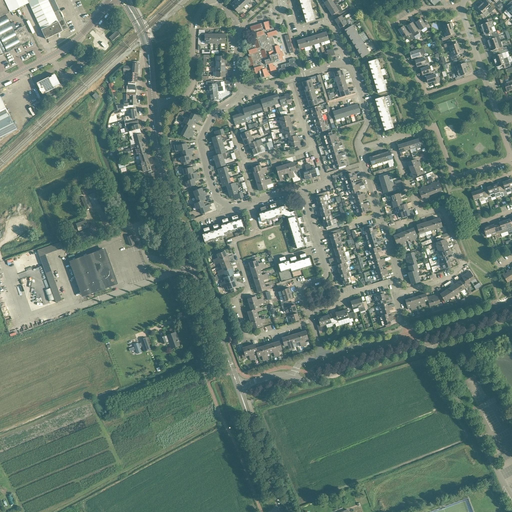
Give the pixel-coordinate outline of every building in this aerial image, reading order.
[(9,13),(2,0),(0,0),(0,46),(4,54),(8,52),(8,53),(21,45),(21,44),(30,40),(24,27),(14,31),(6,15),(9,13)] [(3,0),(10,12),(29,3),(46,39),(68,28),(55,0),(3,0)] [(247,11),(248,10),(238,0),(236,0),(232,4),(231,3),(230,4),(238,13),(244,7),(246,9),(247,11)] [(247,5),(251,0),(238,0),(248,10),(249,10),(247,8),(249,7),(247,5)] [(303,12),(312,10),(309,0),(307,0),(300,2),(301,4),(296,6),(298,12),(303,10),(303,12)] [(496,8),(491,3),(489,5),(485,0),(481,4),(490,13),(496,8)] [(329,11),(338,6),(337,4),(335,5),(333,3),(327,7),(329,11)] [(483,19),(490,13),(481,4),(477,8),(481,12),(479,14),(483,19)] [(339,5),(338,6),(329,11),(332,16),(333,15),(335,17),(343,12),(339,5)] [(312,10),(303,12),(304,14),(299,16),(301,22),(306,21),(307,23),(316,20),(312,10)] [(337,24),(346,19),(345,17),(343,18),(341,16),(335,20),(337,24)] [(346,19),(337,24),(340,29),(342,28),(343,30),(349,27),(347,24),(349,23),(347,20),(350,19),(349,17),(346,19)] [(482,30),(491,27),(494,26),(491,18),(485,20),(486,23),(480,25),(482,30)] [(416,22),(418,26),(421,31),(421,30),(426,27),(427,29),(430,27),(427,22),(424,24),(421,19),(416,22)] [(270,21),(250,27),(251,31),(254,30),(256,37),(260,36),(261,39),(253,42),(254,45),(247,47),(249,54),(248,54),(249,58),(247,59),(250,66),(253,65),(256,74),(260,73),(261,78),(270,75),(269,72),(276,70),(275,66),(274,66),(273,63),(283,60),(282,57),(284,56),(282,52),(281,53),(278,45),(275,47),(273,40),(272,40),(272,36),(277,35),(276,31),(274,31),(273,28),(270,29),(269,25),(271,25),(270,21)] [(444,32),(454,28),(452,23),(447,25),(446,22),(439,24),(440,27),(443,26),(445,31),(444,31),(444,32)] [(421,31),(418,26),(415,27),(412,23),(407,26),(409,29),(414,37),(419,34),(418,33),(421,31)] [(358,35),(356,30),(353,25),(345,30),(346,32),(342,35),(345,40),(349,38),(350,40),(358,35)] [(414,37),(409,29),(406,31),(403,26),(398,30),(403,38),(406,36),(409,41),(410,41),(415,38),(414,37)] [(491,36),(498,34),(500,33),(500,32),(499,32),(498,30),(493,32),(491,27),(482,30),(484,35),(491,33),(491,36)] [(454,28),(444,32),(446,37),(441,38),(442,41),(449,39),(448,36),(454,34),(452,29),(454,28)] [(117,31),(109,38),(113,41),(120,34),(117,31)] [(205,44),(210,44),(210,32),(208,32),(208,34),(205,34),(205,35),(202,35),(202,41),(205,41),(205,44)] [(488,46),(501,42),(498,34),(491,36),(492,39),(487,41),(488,46)] [(289,35),(284,36),(289,54),(294,52),(289,35)] [(364,44),(361,39),(358,35),(350,40),(351,41),(347,44),(351,50),(355,47),(356,49),(364,44)] [(369,52),(367,48),(365,45),(366,44),(367,44),(370,42),(371,41),(371,40),(364,44),(356,49),(357,50),(353,53),(356,59),(361,56),(362,58),(372,52),(372,51),(369,52)] [(497,52),(503,50),(503,48),(501,42),(488,46),(490,51),(496,49),(497,52)] [(445,44),(443,45),(445,48),(449,46),(451,52),(460,48),(459,48),(457,43),(451,45),(450,43),(445,44)] [(460,48),(451,52),(452,51),(453,54),(452,54),(452,57),(451,57),(452,60),(452,62),(457,61),(456,59),(458,58),(457,55),(462,53),(460,48)] [(326,51),(328,57),(335,55),(333,49),(326,51)] [(424,58),(423,55),(424,54),(425,54),(425,53),(423,49),(422,49),(419,50),(409,53),(411,59),(417,57),(418,60),(424,58)] [(494,62),(507,58),(505,53),(508,52),(507,49),(503,50),(497,52),(498,55),(492,57),(494,62)] [(424,68),(430,66),(428,63),(429,63),(427,57),(424,58),(418,60),(415,61),(417,67),(422,65),(424,68)] [(282,68),(279,69),(280,75),(298,70),(295,58),(289,60),(290,63),(281,66),(282,68)] [(507,58),(494,62),(496,67),(502,65),(503,68),(510,66),(507,58)] [(381,70),(379,65),(377,59),(368,62),(369,64),(364,66),(366,72),(371,71),(372,73),(381,70)] [(457,61),(452,62),(453,64),(454,67),(455,69),(456,69),(456,71),(455,72),(467,68),(465,63),(460,64),(459,61),(457,62),(457,61)] [(123,72),(129,73),(138,73),(138,64),(132,63),(132,67),(124,66),(123,71),(123,72)] [(429,77),(435,74),(434,71),(432,72),(430,66),(424,68),(420,69),(422,75),(428,73),(429,76),(429,77)] [(457,77),(455,78),(456,81),(462,79),(461,76),(468,74),(466,69),(467,68),(455,72),(457,77)] [(384,80),(382,75),(381,70),(372,73),(372,75),(367,76),(369,82),(374,81),(375,83),(384,80)] [(137,82),(138,73),(129,73),(128,82),(132,82),(137,82)] [(429,77),(429,76),(426,78),(428,83),(433,81),(434,85),(440,83),(438,77),(436,78),(435,74),(429,77)] [(49,93),(48,91),(60,85),(56,75),(37,84),(42,94),(46,92),(47,94),(49,93)] [(302,88),(313,85),(310,78),(306,79),(307,81),(302,82),(303,86),(302,86),(302,87),(302,88)] [(511,90),(511,89),(509,81),(504,83),(502,79),(499,80),(502,87),(502,86),(505,86),(507,92),(511,90)] [(387,91),(385,85),(384,80),(375,83),(375,85),(371,86),(372,93),(377,91),(378,93),(387,91)] [(208,85),(210,101),(218,99),(217,93),(218,92),(219,94),(223,93),(224,92),(225,92),(225,91),(224,82),(221,82),(215,83),(215,84),(208,85)] [(305,98),(315,94),(314,90),(317,89),(305,92),(306,95),(305,96),(305,97),(305,98)] [(136,106),(136,93),(126,92),(126,93),(126,101),(125,101),(124,102),(124,105),(116,105),(118,110),(121,110),(123,109),(126,109),(130,108),(136,107),(136,106)] [(280,103),(279,98),(278,95),(272,96),(275,105),(280,103)] [(0,138),(17,130),(0,96),(0,138)] [(269,107),(275,105),(272,96),(266,98),(269,107)] [(288,105),(287,104),(285,97),(279,98),(280,103),(281,107),(288,105)] [(387,107),(386,102),(384,97),(375,100),(376,102),(371,103),(373,109),(378,108),(378,110),(387,107)] [(263,108),(269,107),(266,98),(260,100),(263,108)] [(317,99),(308,102),(309,105),(308,105),(308,106),(308,108),(319,104),(318,102),(321,101),(320,98),(317,99)] [(352,102),(355,114),(360,113),(358,104),(354,105),(353,102),(352,102)] [(254,106),(257,114),(263,112),(260,104),(254,106)] [(350,116),(348,107),(344,108),(343,105),(342,105),(345,117),(350,116)] [(251,116),(257,114),(254,106),(248,108),(251,116)] [(132,119),(137,119),(138,119),(136,107),(130,108),(131,110),(128,110),(129,116),(125,117),(125,118),(121,119),(122,121),(124,121),(129,120),(132,119)] [(391,118),(389,112),(387,107),(378,110),(379,112),(374,113),(376,120),(381,118),(382,120),(391,118)] [(245,118),(251,116),(248,108),(243,109),(244,113),(245,118)] [(341,119),(338,110),(335,111),(334,108),(332,109),(335,120),(341,119)] [(312,119),(322,115),(321,111),(312,113),(313,117),(311,117),(312,119)] [(247,122),(245,118),(244,113),(238,115),(241,124),(247,122)] [(189,119),(197,123),(199,120),(201,121),(202,119),(192,114),(189,119)] [(235,125),(241,124),(238,115),(232,117),(233,118),(232,118),(232,120),(233,120),(235,125)] [(189,119),(186,117),(183,123),(186,124),(194,128),(191,127),(193,124),(195,125),(196,123),(197,123),(189,119)] [(394,128),(392,123),(391,118),(382,120),(382,122),(377,124),(379,130),(384,129),(385,131),(394,128)] [(140,129),(139,124),(137,119),(132,119),(129,120),(124,121),(126,126),(125,127),(126,133),(129,132),(131,131),(132,131),(140,129)] [(315,128),(325,125),(324,120),(315,123),(316,126),(314,127),(315,128)] [(193,132),(194,128),(186,124),(184,130),(193,135),(195,133),(193,132)] [(212,139),(221,136),(221,135),(224,134),(223,129),(218,131),(217,130),(215,130),(215,131),(214,132),(216,137),(212,138),(212,139)] [(192,137),(193,135),(184,130),(181,135),(189,139),(190,136),(192,137)] [(129,140),(131,145),(143,142),(141,134),(133,136),(132,131),(131,131),(129,132),(126,133),(120,134),(122,140),(126,139),(125,135),(129,133),(130,137),(131,136),(132,139),(129,140)] [(243,140),(251,137),(249,131),(241,134),(243,140)] [(214,144),(223,142),(221,136),(212,139),(214,144)] [(326,145),(335,142),(334,140),(337,139),(336,136),(324,140),(326,145)] [(254,142),(251,137),(243,140),(245,146),(249,144),(254,142)] [(415,148),(416,151),(417,152),(418,152),(419,151),(420,151),(421,150),(422,150),(421,147),(424,146),(422,141),(419,142),(418,139),(413,141),(415,148)] [(251,150),(259,146),(257,141),(254,142),(249,144),(251,150)] [(411,153),(416,151),(415,148),(413,141),(408,142),(410,150),(411,153)] [(126,152),(127,152),(145,147),(143,142),(131,145),(130,146),(131,148),(126,149),(126,152)] [(216,150),(224,147),(223,142),(214,144),(216,150)] [(411,153),(410,150),(408,142),(403,144),(405,151),(406,154),(408,154),(407,151),(410,150),(411,153)] [(406,154),(405,151),(403,144),(397,145),(401,156),(403,155),(402,152),(405,151),(406,154)] [(329,155),(338,152),(337,150),(343,148),(342,145),(339,146),(327,150),(329,155)] [(259,146),(251,150),(253,155),(262,152),(259,146)] [(139,155),(146,153),(145,147),(127,152),(128,154),(132,153),(132,154),(136,152),(137,155),(139,155)] [(214,157),(222,154),(222,153),(226,152),(224,147),(216,150),(217,155),(213,156),(214,157)] [(180,157),(193,155),(192,151),(194,151),(194,148),(179,151),(179,152),(183,151),(184,156),(180,157)] [(389,168),(390,170),(396,168),(395,166),(392,167),(390,160),(393,159),(390,151),(385,153),(387,161),(389,168)] [(142,163),(149,161),(146,153),(139,155),(137,155),(139,155),(142,163)] [(215,162),(224,160),(222,154),(214,157),(215,162)] [(193,155),(180,157),(182,163),(184,163),(184,165),(190,164),(189,162),(190,161),(190,158),(192,157),(191,155),(193,155)] [(332,164),(341,162),(340,159),(346,158),(345,155),(330,159),(332,164)] [(370,161),(372,166),(377,164),(374,156),(369,158),(368,159),(369,162),(370,161)] [(408,168),(420,163),(419,161),(417,162),(416,159),(407,163),(408,166),(407,166),(408,168)] [(224,160),(215,162),(217,168),(226,165),(224,160)] [(142,163),(141,163),(143,172),(146,171),(151,170),(149,161),(142,163)] [(300,171),(299,171),(298,165),(295,166),(294,162),(290,163),(290,162),(287,163),(292,178),(294,177),(293,172),(296,171),(297,172),(300,171)] [(290,178),(292,178),(287,163),(285,164),(286,165),(282,166),(284,174),(288,173),(290,178)] [(420,170),(419,167),(421,166),(420,163),(408,168),(409,170),(410,170),(411,173),(420,170)] [(307,165),(312,179),(314,179),(314,177),(317,176),(315,168),(311,169),(310,164),(307,165)] [(184,174),(195,171),(195,170),(193,171),(192,167),(191,168),(190,165),(182,167),(184,174)] [(253,174),(267,170),(267,167),(261,169),(260,165),(252,168),(253,171),(252,172),(253,174)] [(309,180),(312,179),(307,165),(305,165),(306,170),(303,171),(302,170),(299,171),(300,171),(301,177),(304,177),(305,180),(309,179),(309,180)] [(284,174),(282,166),(279,167),(278,166),(276,167),(280,181),(283,181),(281,175),(284,174)] [(219,175),(228,173),(226,167),(218,169),(219,175)] [(256,179),(264,177),(263,173),(268,172),(267,170),(253,174),(253,177),(255,176),(256,179)] [(420,170),(411,173),(413,176),(411,176),(412,178),(424,174),(423,171),(421,172),(420,170)] [(189,179),(200,177),(200,175),(198,176),(197,172),(195,173),(195,171),(184,174),(184,175),(188,175),(189,179)] [(221,181),(230,178),(228,173),(219,175),(221,181)] [(381,183),(389,180),(388,177),(391,177),(390,174),(378,178),(378,180),(380,180),(381,183)] [(346,185),(355,183),(354,181),(357,180),(362,178),(361,175),(356,177),(345,181),(346,185)] [(200,177),(189,179),(189,180),(186,181),(187,187),(196,185),(195,182),(197,181),(197,179),(200,178),(200,177)] [(256,186),(271,181),(270,179),(265,180),(264,177),(256,179),(257,183),(256,183),(256,186)] [(227,186),(231,184),(230,178),(221,181),(223,187),(227,186)] [(381,188),(393,185),(392,182),(390,183),(389,180),(381,183),(382,186),(380,186),(381,188)] [(271,181),(256,186),(257,188),(258,188),(259,191),(268,189),(267,185),(272,183),(271,181)] [(506,193),(511,191),(510,188),(507,181),(502,182),(503,185),(501,186),(504,196),(504,195),(507,194),(506,193)] [(346,185),(348,190),(359,186),(359,187),(364,185),(363,182),(358,184),(359,184),(355,185),(355,183),(346,185)] [(433,183),(437,194),(439,193),(439,191),(442,190),(439,182),(436,183),(435,182),(433,183)] [(227,191),(238,188),(237,186),(236,186),(235,183),(231,184),(227,186),(228,189),(226,189),(227,191)] [(435,194),(437,194),(433,183),(428,185),(432,194),(435,193),(435,194)] [(504,196),(501,186),(498,187),(497,184),(492,186),(496,197),(501,196),(501,197),(504,196)] [(351,195),(358,192),(357,190),(360,189),(360,190),(365,188),(364,185),(359,187),(359,186),(348,190),(349,195),(351,195)] [(393,185),(381,188),(382,190),(383,190),(384,193),(392,191),(392,188),(394,187),(393,185)] [(429,195),(432,194),(428,185),(423,187),(427,198),(429,197),(429,195)] [(488,199),(496,197),(492,186),(487,188),(488,191),(485,192),(488,199)] [(425,198),(427,198),(423,187),(421,188),(421,189),(418,190),(422,198),(425,197),(425,198)] [(196,197),(206,193),(205,191),(203,191),(202,188),(193,191),(196,197)] [(234,195),(238,193),(237,191),(238,190),(238,188),(227,191),(227,193),(229,193),(230,196),(234,195)] [(488,199),(485,192),(483,192),(482,189),(476,191),(479,199),(480,202),(488,199)] [(238,193),(234,195),(235,200),(236,200),(236,201),(239,200),(238,199),(244,197),(242,192),(238,193)] [(314,202),(315,204),(326,200),(329,200),(327,195),(325,195),(324,192),(316,195),(317,198),(316,198),(317,201),(314,202)] [(88,196),(93,207),(99,205),(94,193),(88,196)] [(194,204),(206,199),(205,196),(207,195),(206,193),(196,197),(198,203),(194,204)] [(392,202),(401,199),(399,193),(390,196),(392,202)] [(352,200),(354,204),(363,202),(362,200),(365,199),(364,196),(352,200)] [(84,197),(81,198),(86,210),(89,209),(84,197)] [(197,210),(210,204),(207,205),(206,203),(204,204),(203,201),(206,200),(206,199),(194,204),(197,210)] [(402,205),(401,199),(392,202),(394,208),(395,207),(398,207),(402,205)] [(281,215),(279,207),(276,207),(275,203),(270,204),(271,209),(269,210),(272,220),(282,217),(281,215)] [(210,204),(197,210),(200,208),(202,214),(211,211),(209,207),(211,207),(210,204)] [(395,207),(397,213),(408,210),(406,204),(402,205),(398,207),(395,207)] [(272,220),(269,210),(267,210),(265,205),(260,207),(261,212),(259,213),(262,223),(272,220)] [(285,216),(288,211),(286,210),(284,205),(279,206),(279,207),(281,215),(283,215),(285,216)] [(319,208),(320,210),(314,212),(315,215),(317,214),(329,210),(328,205),(319,208)] [(367,206),(355,209),(358,217),(366,215),(365,212),(366,212),(365,209),(368,208),(367,206)] [(408,210),(397,213),(396,213),(398,219),(401,218),(410,216),(408,210)] [(231,221),(234,231),(244,228),(241,218),(238,219),(237,214),(232,216),(233,221),(231,221)] [(77,234),(91,228),(86,215),(62,226),(67,237),(72,236),(71,233),(76,231),(77,234)] [(321,224),(332,220),(331,215),(322,218),(323,220),(320,221),(321,224)] [(290,229),(300,226),(299,224),(304,222),(302,217),(298,218),(297,216),(288,219),(287,219),(290,229)] [(234,231),(231,221),(229,222),(227,217),(222,219),(223,224),(221,224),(225,237),(224,234),(234,231)] [(434,220),(436,229),(442,227),(441,222),(442,221),(441,219),(440,219),(440,218),(434,220)] [(506,219),(503,220),(507,231),(511,229),(511,221),(510,222),(509,219),(506,220),(506,219)] [(332,220),(321,224),(321,226),(324,225),(325,228),(326,227),(327,230),(338,227),(337,224),(334,225),(332,220)] [(431,230),(436,229),(434,220),(428,222),(431,230)] [(500,226),(497,227),(499,233),(499,232),(500,234),(507,231),(503,220),(501,221),(501,222),(499,223),(500,226)] [(425,232),(431,230),(428,222),(423,224),(425,232)] [(225,237),(221,224),(222,227),(220,228),(218,223),(213,225),(214,230),(212,230),(215,240),(225,237)] [(419,234),(425,232),(423,224),(416,226),(419,234)] [(499,233),(497,227),(495,227),(494,224),(488,226),(491,234),(492,237),(497,235),(496,233),(499,233)] [(215,240),(212,230),(210,231),(208,226),(203,228),(205,233),(202,233),(205,243),(215,240)] [(293,239),(303,236),(302,234),(307,232),(305,227),(300,228),(300,226),(290,229),(293,239)] [(364,230),(363,230),(365,235),(377,232),(376,229),(373,230),(372,227),(368,229),(367,226),(363,227),(364,230)] [(72,236),(67,237),(71,246),(95,236),(91,228),(77,234),(78,236),(73,238),(72,236)] [(408,229),(413,241),(415,240),(414,237),(417,236),(414,228),(411,229),(410,228),(408,229)] [(328,241),(340,237),(338,233),(341,232),(340,229),(329,232),(330,235),(330,238),(327,238),(328,241)] [(410,241),(413,241),(408,229),(406,230),(407,231),(404,232),(407,240),(410,239),(410,241)] [(366,240),(375,237),(375,235),(378,234),(377,232),(365,235),(366,240)] [(407,240),(404,232),(400,233),(400,232),(398,233),(403,245),(405,244),(404,241),(407,240)] [(400,246),(403,245),(398,233),(396,234),(396,235),(393,236),(397,245),(400,243),(400,246)] [(303,236),(293,239),(296,249),(306,246),(305,243),(310,242),(308,236),(303,238),(303,236)] [(437,248),(448,244),(447,242),(446,242),(444,239),(436,243),(437,245),(436,246),(437,248)] [(66,241),(41,248),(53,285),(60,283),(51,252),(68,247),(66,241)] [(368,251),(378,247),(378,245),(381,244),(380,241),(368,245),(369,250),(368,250),(368,251)] [(331,251),(343,247),(341,242),(333,245),(333,247),(330,248),(331,251)] [(440,253),(448,250),(447,246),(449,246),(448,244),(437,248),(433,250),(430,251),(427,252),(428,257),(431,256),(430,253),(437,251),(438,250),(439,250),(440,253)] [(369,255),(381,252),(380,249),(377,250),(376,248),(378,247),(368,251),(369,255)] [(107,256),(105,250),(71,262),(73,268),(74,268),(82,288),(80,289),(83,295),(107,287),(107,286),(111,285),(111,284),(111,283),(110,282),(109,282),(108,279),(115,277),(112,270),(111,270),(106,256),(107,256)] [(441,258),(447,256),(452,254),(451,252),(450,253),(448,250),(440,253),(441,255),(440,256),(441,258)] [(214,262),(229,257),(228,254),(226,255),(225,251),(217,255),(218,258),(213,260),(214,262)] [(299,260),(302,270),(312,267),(309,257),(306,257),(305,252),(300,254),(301,259),(299,260)] [(334,260),(346,257),(344,252),(336,255),(336,257),(333,258),(334,260)] [(371,260),(379,257),(379,255),(382,254),(381,252),(369,255),(371,260)] [(406,261),(415,258),(413,252),(405,255),(406,261)] [(302,270),(299,260),(297,260),(295,255),(290,257),(291,262),(289,263),(288,260),(292,273),(302,270)] [(292,273),(288,260),(286,260),(284,256),(279,257),(281,262),(278,263),(281,273),(291,270),(292,273)] [(339,264),(346,263),(350,261),(349,256),(346,257),(334,260),(335,263),(338,262),(339,264)] [(439,265),(450,260),(449,258),(448,259),(447,256),(441,258),(438,259),(439,262),(439,265)] [(222,266),(229,263),(228,259),(229,259),(229,257),(214,262),(215,264),(220,262),(222,266)] [(250,266),(264,262),(258,264),(257,261),(259,260),(258,257),(252,259),(252,262),(249,263),(250,266)] [(369,266),(384,261),(383,259),(380,260),(379,257),(371,260),(368,261),(369,266)] [(408,266),(417,264),(415,258),(406,261),(408,266)] [(450,260),(439,265),(440,267),(441,267),(442,269),(451,266),(450,263),(451,262),(450,260)] [(374,270),(382,267),(382,265),(385,264),(384,261),(369,266),(372,265),(374,270)] [(252,273),(260,270),(260,269),(265,267),(264,262),(250,266),(249,267),(250,272),(252,271),(252,273)] [(219,274),(233,268),(232,266),(231,266),(229,263),(222,266),(223,269),(218,271),(219,274)] [(335,271),(347,267),(346,263),(339,264),(337,265),(338,267),(334,268),(335,271)] [(410,272),(416,270),(419,270),(417,264),(408,266),(410,272)] [(224,278),(234,274),(233,271),(234,270),(233,268),(219,274),(219,276),(224,274),(226,277),(224,278)] [(253,280),(267,275),(267,274),(262,275),(260,270),(252,273),(254,278),(252,278),(253,280)] [(410,279),(418,276),(416,270),(410,272),(408,273),(410,279)] [(36,279),(34,291),(39,291),(39,293),(39,298),(43,299),(45,298),(45,293),(48,292),(49,287),(48,284),(48,280),(46,273),(45,282),(44,282),(43,287),(42,283),(43,281),(42,278),(42,274),(41,272),(39,271),(35,273),(34,275),(33,276),(34,278),(36,279)] [(387,271),(375,275),(377,280),(385,277),(385,275),(388,274),(387,271)] [(465,275),(469,282),(475,278),(470,271),(465,275)] [(507,283),(511,279),(507,271),(506,271),(507,273),(505,274),(504,273),(502,274),(507,283)] [(353,276),(350,277),(349,272),(340,275),(341,277),(337,278),(338,281),(353,276)] [(221,286),(235,280),(234,278),(233,278),(232,275),(234,274),(224,278),(225,281),(220,283),(221,286)] [(256,285),(264,283),(263,280),(269,279),(267,275),(253,280),(254,283),(255,283),(256,285)] [(467,284),(469,282),(465,275),(461,277),(463,279),(461,280),(466,288),(468,286),(467,284)] [(353,276),(338,281),(339,283),(342,282),(343,285),(345,284),(345,287),(349,286),(349,283),(351,282),(352,284),(355,282),(353,276)] [(418,276),(410,279),(412,285),(412,284),(413,285),(415,285),(415,283),(420,282),(418,276)] [(235,280),(221,286),(222,288),(227,286),(228,289),(227,290),(228,293),(234,290),(233,288),(236,286),(235,283),(236,282),(235,280)] [(461,291),(466,288),(461,280),(456,284),(461,291)] [(264,283),(256,285),(257,290),(256,290),(257,292),(271,288),(271,285),(265,287),(264,283)] [(455,295),(461,291),(456,284),(451,287),(455,295)] [(282,296),(291,293),(290,288),(283,290),(283,287),(284,287),(276,289),(277,292),(281,291),(282,296)] [(450,298),(455,295),(451,287),(445,291),(450,298)] [(445,302),(450,298),(445,291),(440,294),(445,302)] [(291,293),(282,296),(284,301),(281,302),(281,305),(289,303),(287,303),(287,301),(293,299),(291,293)] [(422,307),(424,307),(420,294),(418,295),(419,296),(415,297),(418,306),(421,305),(422,307)] [(428,303),(426,294),(423,295),(422,294),(420,294),(424,307),(426,306),(426,303),(428,303)] [(434,305),(432,296),(427,298),(426,294),(428,303),(429,306),(434,305)] [(248,305),(263,301),(262,298),(257,300),(256,297),(248,299),(249,303),(248,303),(248,305)] [(411,310),(414,310),(410,297),(408,298),(408,299),(405,300),(408,309),(411,308),(411,310)] [(418,306),(415,297),(412,298),(412,297),(410,297),(414,310),(416,309),(415,306),(418,306)] [(368,309),(367,306),(366,301),(363,302),(362,298),(356,300),(358,308),(359,308),(360,312),(368,309)] [(378,306),(387,303),(386,301),(389,300),(388,298),(376,301),(378,306)] [(353,310),(358,308),(356,300),(350,301),(353,310)] [(246,312),(261,308),(260,308),(259,305),(264,303),(263,301),(248,305),(249,308),(250,307),(251,310),(246,312)] [(284,314),(292,312),(297,311),(295,305),(290,306),(289,303),(281,306),(284,314)] [(381,316),(390,313),(389,311),(392,310),(391,307),(379,311),(381,316),(379,316),(381,316)] [(250,318),(258,315),(257,312),(262,310),(261,308),(246,312),(247,315),(249,314),(250,318)] [(352,319),(351,313),(348,314),(346,309),(341,311),(344,324),(350,322),(349,320),(352,319)] [(339,326),(344,324),(341,311),(335,313),(336,317),(333,318),(335,324),(338,323),(339,326)] [(292,312),(284,314),(285,317),(287,317),(289,323),(299,320),(297,313),(293,315),(292,312)] [(381,321),(392,318),(392,315),(388,316),(388,314),(390,313),(381,316),(379,316),(381,321)] [(250,324),(265,319),(264,317),(259,319),(258,315),(250,318),(251,321),(249,321),(250,324)] [(335,324),(333,318),(330,319),(329,315),(323,316),(326,325),(327,328),(332,326),(332,325),(335,324)] [(323,326),(326,325),(323,316),(318,318),(318,319),(315,320),(319,331),(322,330),(323,327),(323,326)] [(392,318),(381,321),(382,326),(385,325),(386,328),(391,326),(390,324),(391,324),(390,321),(393,320),(392,318)] [(265,319),(250,324),(251,326),(252,326),(253,329),(261,327),(260,323),(266,322),(265,319)] [(299,332),(304,346),(306,346),(304,340),(308,339),(305,331),(302,332),(302,331),(299,332)] [(175,332),(171,334),(161,338),(163,344),(166,343),(166,342),(169,341),(172,349),(180,346),(178,341),(179,341),(178,340),(177,341),(176,338),(177,337),(175,332)] [(301,347),(304,346),(299,332),(297,332),(297,334),(294,335),(296,343),(300,342),(301,347)] [(296,343),(294,335),(290,336),(290,334),(288,335),(292,350),(294,349),(293,344),(296,343)] [(290,351),(292,350),(288,335),(285,336),(286,337),(282,338),(285,346),(288,345),(290,351)] [(146,338),(140,340),(144,351),(150,349),(146,338)] [(273,342),(277,357),(280,356),(278,351),(282,350),(279,341),(276,343),(275,341),(273,342)] [(275,357),(277,357),(273,342),(270,343),(271,344),(267,345),(270,353),(273,352),(275,357)] [(257,353),(256,348),(255,344),(251,346),(251,344),(246,346),(247,347),(249,355),(251,360),(255,359),(254,354),(257,353)] [(263,361),(266,360),(261,345),(259,346),(259,348),(256,348),(257,353),(258,357),(262,356),(263,361)] [(270,353),(267,345),(264,346),(264,345),(261,345),(266,360),(268,360),(267,354),(270,353)]
